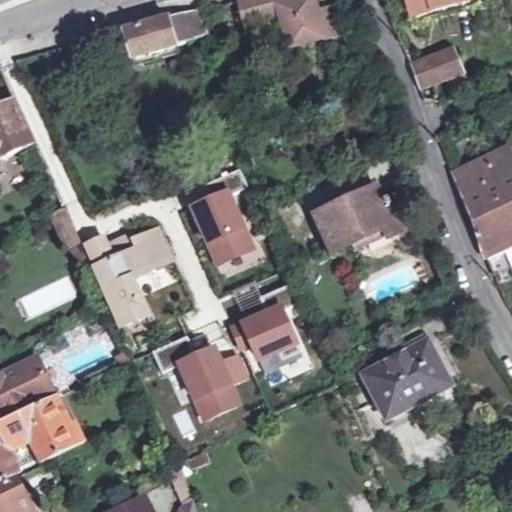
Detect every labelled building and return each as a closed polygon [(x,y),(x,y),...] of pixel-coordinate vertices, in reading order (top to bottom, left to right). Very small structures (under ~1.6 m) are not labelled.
[(329,35),(321,10),(318,0),(244,0),(252,26),(291,14),(293,20),(287,23),(294,46),(329,35)] [(455,0),(410,0),(415,13),(454,2),(455,0)] [(321,10),(329,35),(342,30),(335,6),(321,10)] [(198,10),(185,12),(129,29),(137,59),(204,38),(198,10)] [(474,89),(456,50),(414,66),(422,88),(447,78),(455,97),(474,89)] [(15,101),(0,106),(0,157),(34,143),(15,101)] [(511,147),(503,151),(511,170),(511,147)] [(511,170),(503,151),(453,173),(485,260),(511,248),(511,170)] [(393,241),(412,233),(399,202),(385,208),(378,192),(319,216),(335,255),(389,232),(393,241)] [(89,261),(66,210),(53,217),(66,246),(69,245),(79,266),(89,261)] [(148,217),(136,223),(140,232),(152,227),(148,217)] [(150,316),(143,301),(134,280),(172,263),(159,234),(111,254),(105,240),(89,247),(124,328),(150,316)] [(253,346),(261,363),(280,355),(284,363),(302,355),(284,313),(302,305),(294,286),(262,300),(269,316),(234,331),(243,351),(253,346)] [(143,301),(150,316),(164,310),(158,294),(143,301)] [(232,387),(216,351),(197,359),(188,339),(154,354),(163,375),(181,367),(204,418),(231,406),(224,390),(232,387)] [(432,349),(407,361),(405,356),(363,377),(385,419),(451,385),(432,349)] [(131,362),(128,354),(119,358),(123,366),(131,362)] [(280,355),(261,363),(264,372),(284,363),(280,355)] [(0,424),(22,414),(54,399),(33,358),(0,373),(0,424)] [(78,446),(54,399),(22,414),(0,424),(0,485),(20,476),(10,454),(32,444),(43,465),(78,446)] [(142,417),(157,452),(166,448),(152,413),(142,417)] [(205,449),(196,431),(175,441),(183,459),(205,449)] [(216,450),(189,463),(193,471),(220,458),(216,450)] [(163,470),(182,511),(195,506),(177,463),(163,470)] [(0,511),(33,511),(19,481),(0,489),(0,511)] [(51,511),(72,511),(80,508),(74,497),(49,508),(51,511)] [(125,511),(158,511),(152,499),(125,511)]
